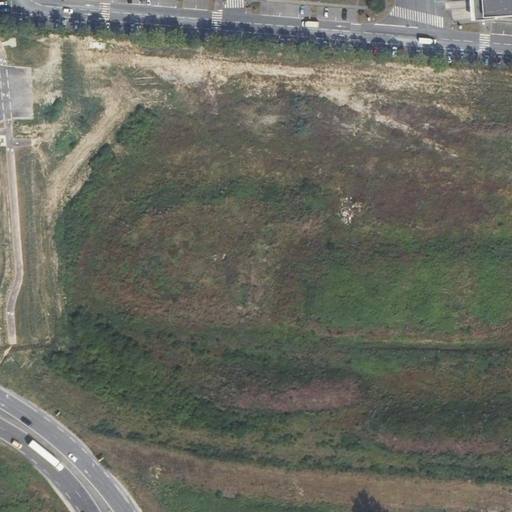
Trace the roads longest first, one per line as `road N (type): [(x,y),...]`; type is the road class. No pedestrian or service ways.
road 1 (unclassified): [(26,0),(43,10),(511,45)]
road 2 (tertiary): [(121,511),(36,421)]
road 3 (tertiary): [(0,427),(47,462),(88,511)]
